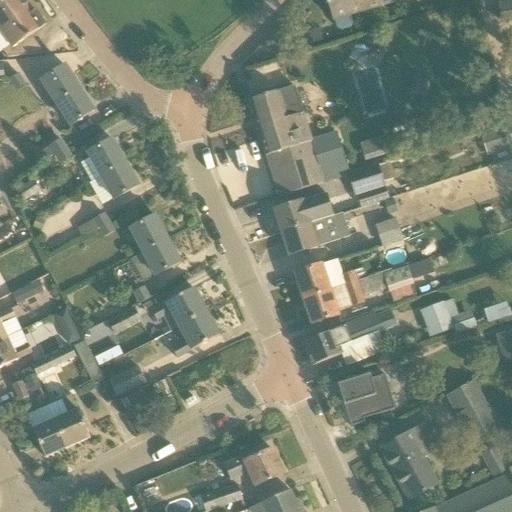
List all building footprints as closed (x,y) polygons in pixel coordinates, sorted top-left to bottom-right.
[(0,0),(0,30),(0,31),(35,5),(31,0),(0,0)] [(351,16),(382,6),(379,0),(326,0),(333,21),(334,21),(336,28),(341,30),(351,27),(353,23),(351,16)] [(503,22),(511,21),(511,4),(501,6),(503,22)] [(44,18),(35,5),(0,31),(11,46),(3,52),(8,58),(44,53),(32,36),(46,26),(42,19),(44,18)] [(371,36),(364,48),(376,54),(382,42),(371,36)] [(57,104),(80,89),(65,67),(42,82),(57,104)] [(19,74),(8,81),(15,92),(26,85),(19,74)] [(280,198),(350,176),(338,135),(312,143),(295,87),(250,101),(280,198)] [(80,89),(57,104),(71,127),(95,111),(80,89)] [(505,131),(486,137),(491,153),(510,147),(505,131)] [(385,135),(360,143),(365,159),(366,162),(391,155),(385,135)] [(44,163),(55,157),(68,149),(63,139),(39,153),(44,163)] [(92,183),(101,177),(126,164),(113,140),(88,154),(91,158),(81,164),(92,183)] [(68,149),(55,157),(60,165),(73,157),(68,149)] [(511,162),(403,191),(410,221),(511,194),(511,162)] [(101,177),(102,178),(115,201),(139,187),(126,164),(101,177)] [(350,176),(357,197),(387,188),(385,183),(394,180),(389,164),(350,176)] [(42,192),(35,180),(16,192),(23,203),(42,192)] [(333,218),(333,217),(330,207),(332,206),(331,204),(329,205),(326,195),(275,211),(282,235),(333,218)] [(93,221),(98,231),(112,223),(106,214),(93,221)] [(350,237),(343,215),(342,214),(333,217),(333,218),(282,235),(289,257),(350,237)] [(143,253),(168,240),(155,216),(130,230),(143,253)] [(381,238),(400,231),(396,220),(377,227),(381,238)] [(117,232),(112,223),(98,231),(103,239),(117,232)] [(384,248),(404,242),(400,231),(381,238),(384,248)] [(144,283),(156,277),(180,264),(168,240),(143,253),(144,254),(131,261),(144,283)] [(413,278),(434,272),(431,259),(409,264),(413,278)] [(345,286),(358,282),(354,272),(343,275),(338,260),(295,274),(304,301),(330,291),(345,286)] [(388,290),(383,275),(378,276),(358,282),(345,286),(330,291),(304,301),(312,325),(339,316),(338,313),(365,303),(363,298),(371,295),(388,290)] [(45,292),(40,282),(13,295),(17,305),(45,292)] [(144,287),(133,294),(140,305),(151,299),(144,287)] [(179,328),(207,313),(194,289),(152,312),(157,321),(172,314),(179,328)] [(450,320),(456,317),(451,301),(420,312),(430,339),(453,330),(450,320)] [(0,342),(7,339),(1,326),(16,319),(12,310),(0,315),(0,342)] [(110,323),(115,335),(141,322),(135,310),(110,323)] [(390,311),(376,317),(382,331),(395,326),(390,311)] [(450,320),(453,330),(456,336),(478,328),(472,312),(456,317),(450,320)] [(207,313),(179,328),(187,342),(172,349),(177,359),(219,336),(207,313)] [(367,337),(382,331),(376,317),(375,315),(303,344),(313,367),(342,355),(347,367),(375,356),(367,337)] [(75,329),(63,334),(68,346),(80,340),(75,329)] [(7,339),(0,342),(0,369),(18,361),(33,354),(29,345),(14,352),(7,339)] [(95,363),(85,342),(75,347),(85,368),(95,363)] [(119,343),(96,358),(102,367),(125,352),(119,343)] [(76,358),(72,348),(33,366),(38,376),(76,358)] [(117,398),(146,384),(139,367),(109,381),(117,398)] [(25,380),(29,390),(39,386),(35,376),(25,380)] [(372,380),(372,379),(370,376),(348,382),(338,386),(340,390),(351,428),(366,423),(365,420),(388,412),(382,394),(390,392),(387,379),(385,376),(372,380)] [(13,386),(20,402),(29,397),(22,382),(13,386)] [(55,421),(68,449),(90,439),(78,411),(71,396),(62,400),(63,400),(49,406),(56,421),(55,421)] [(471,440),(497,426),(486,408),(461,422),(471,440)] [(45,459),(68,449),(55,421),(33,431),(45,459)] [(382,450),(410,500),(438,485),(424,459),(443,449),(429,423),(382,450)] [(509,470),(498,449),(483,457),(494,478),(509,470)] [(231,480),(240,476),(249,472),(256,487),(284,475),(273,450),(258,457),(256,452),(233,463),(225,467),(231,480)] [(511,511),(511,469),(509,471),(511,475),(434,510),(434,509),(426,511),(511,511)] [(201,499),(205,511),(209,511),(243,500),(238,486),(201,499)] [(300,511),(291,491),(245,511),(300,511)]
